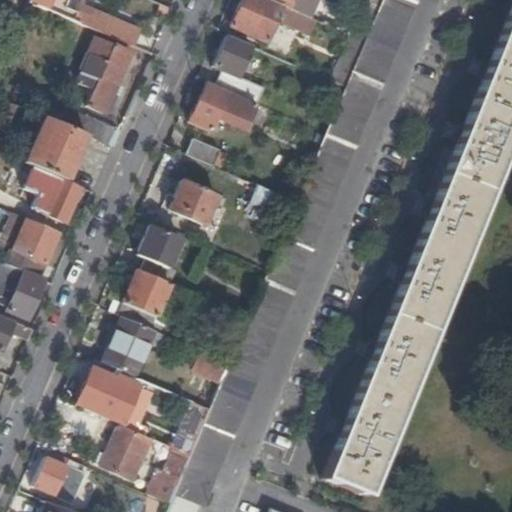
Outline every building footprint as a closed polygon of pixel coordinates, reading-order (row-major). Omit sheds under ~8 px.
[(27,0),(26,4),(113,41),(131,48),(138,33),(67,2),(67,0),(27,0)] [(197,511),(200,506),(201,506),(244,407),(340,179),(415,0),(379,0),(362,42),(343,88),(323,135),(304,180),(293,205),(284,227),(265,273),(246,318),(226,365),(225,367),(218,384),(212,399),(210,404),(207,411),(187,458),(167,503),(163,511),(197,511)] [(268,1),(265,0),(239,0),(228,28),(264,43),(272,25),(278,28),(280,23),(308,35),(315,21),(308,18),(268,1)] [(268,0),(268,1),(308,18),(316,0),(268,0)] [(363,0),(348,36),(362,42),(379,0),(363,0)] [(372,511),(426,374),(482,232),(511,156),(511,15),(439,198),(344,437),(317,500),(330,507),(343,511),(372,511)] [(362,42),(348,36),(328,82),(343,88),(362,42)] [(286,64),(224,37),(210,69),(219,73),(213,87),(254,105),(261,89),(236,80),(246,56),(283,71),(286,64)] [(83,107),(102,115),(107,104),(112,106),(116,97),(119,89),(114,87),(128,55),(101,42),(93,59),(87,56),(74,84),(91,91),(83,107)] [(213,87),(205,83),(187,124),(208,132),(215,118),(244,130),(255,105),(254,105),(213,87)] [(82,135),(110,147),(117,133),(77,115),(75,118),(70,130),(82,135)] [(71,116),(65,128),(70,130),(75,118),(71,116)] [(22,164),(62,181),(82,135),(70,130),(65,128),(42,119),(22,164)] [(188,141),(182,156),(209,168),(216,152),(188,141)] [(75,190),(29,171),(20,191),(35,198),(29,211),(60,224),(75,190)] [(213,196),(180,182),(166,212),(200,227),(213,196)] [(255,186),(247,205),(264,212),(272,193),(255,186)] [(0,246),(11,252),(24,220),(11,215),(0,242),(0,246)] [(42,266),(55,233),(24,220),(11,252),(42,266)] [(142,260),(137,272),(166,285),(172,271),(166,269),(178,242),(146,229),(134,256),(142,260)] [(5,266),(36,280),(42,266),(11,252),(5,266)] [(24,321),(41,282),(36,280),(5,266),(0,263),(0,299),(7,303),(4,312),(24,321)] [(137,272),(133,271),(118,306),(114,317),(119,319),(160,337),(165,325),(152,319),(166,285),(137,272)] [(111,302),(106,313),(114,317),(118,306),(111,302)] [(0,346),(6,333),(27,341),(31,331),(0,317),(0,346)] [(119,319),(99,365),(130,378),(144,345),(154,349),(160,337),(119,319)] [(218,384),(225,367),(199,356),(192,373),(218,384)] [(89,370),(73,405),(118,424),(136,386),(115,377),(113,381),(89,370)] [(128,481),(146,440),(115,426),(102,455),(97,453),(92,465),(128,481)] [(167,503),(187,458),(173,451),(152,497),(167,503)] [(30,489),(50,498),(63,469),(42,460),(30,489)]
